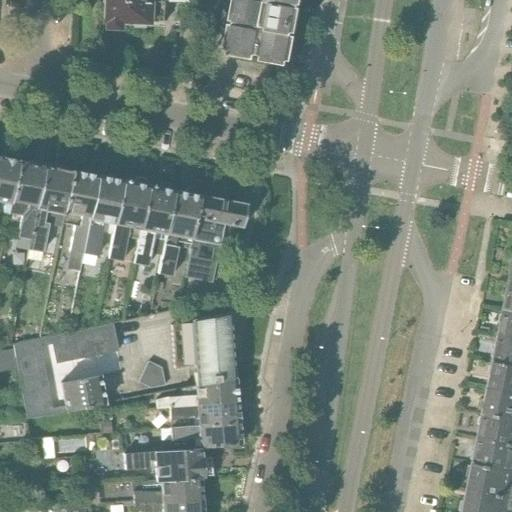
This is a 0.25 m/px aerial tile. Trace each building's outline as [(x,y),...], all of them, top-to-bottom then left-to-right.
[(156,22),(164,22),(164,5),(185,5),(185,11),(200,13),(202,0),(109,0),(110,22),(110,29),(124,30),(125,23),(137,27),(156,22)] [(202,0),(200,13),(196,38),(212,41),(219,0),(202,0)] [(286,66),(298,0),(237,0),(227,56),(253,60),(254,55),(261,56),(260,61),(286,66)] [(0,213),(9,215),(20,161),(16,160),(16,157),(14,155),(8,153),(3,155),(3,158),(0,157),(0,213)] [(17,238),(30,240),(45,166),(20,161),(9,215),(21,217),(17,238)] [(62,227),(62,224),(72,171),(45,166),(30,240),(28,250),(43,253),(49,225),(62,227)] [(78,272),(82,254),(97,176),(72,171),(62,224),(73,226),(68,252),(73,253),(70,270),(78,272)] [(102,233),(112,235),(123,181),(97,176),(82,254),(97,257),(102,233)] [(127,237),(138,239),(148,186),(146,186),(146,183),(145,180),(137,178),(134,180),(134,183),(123,181),(112,235),(107,259),(122,263),(127,237)] [(150,255),(160,257),(173,191),(171,191),(172,188),(170,185),(162,183),(160,184),(159,188),(148,186),(138,239),(132,264),(148,268),(150,255)] [(178,248),(189,250),(191,238),(199,196),(196,196),(194,190),(188,189),(183,193),(173,191),(160,257),(157,275),(172,278),(178,248)] [(199,196),(191,238),(219,244),(223,225),(243,228),(244,222),(247,220),(248,214),(246,212),(247,205),(199,196)] [(216,262),(188,256),(184,276),(212,282),(216,262)] [(500,336),(511,338),(511,311),(505,310),(500,336)] [(235,379),(234,366),(232,343),(230,313),(190,322),(190,324),(186,324),(170,327),(174,371),(190,367),(193,366),(195,387),(235,379)] [(118,350),(113,324),(74,332),(51,337),(52,343),(56,362),(118,350)] [(495,362),(511,365),(511,338),(500,336),(495,362)] [(17,368),(27,420),(50,415),(36,345),(13,350),(17,368)] [(0,361),(14,359),(12,350),(0,352),(0,361)] [(490,387),(511,391),(511,365),(495,362),(490,387)] [(161,370),(148,364),(138,384),(150,390),(165,388),(161,370)] [(101,376),(62,384),(68,412),(106,404),(101,376)] [(169,408),(237,403),(235,379),(195,387),(180,390),(181,396),(168,398),(156,400),(156,409),(169,408)] [(485,413),(511,418),(511,391),(490,387),(485,413)] [(170,428),(239,423),(237,403),(169,408),(170,428)] [(479,439),(511,445),(511,418),(485,413),(479,439)] [(171,450),(198,449),(241,445),(239,423),(170,428),(171,450)] [(474,465),(511,472),(511,445),(479,439),(474,465)] [(58,444),(59,455),(75,454),(74,442),(58,444)] [(124,471),(153,469),(154,483),(200,479),(199,458),(198,449),(171,450),(123,454),(124,471)] [(469,490),(511,498),(511,472),(474,465),(469,490)] [(133,502),(201,504),(200,479),(154,483),(131,484),(133,502)] [(465,511),(511,511),(511,498),(469,490),(465,511)] [(65,511),(85,511),(85,505),(85,501),(65,504),(65,511)] [(201,511),(201,504),(133,502),(133,511),(201,511)]
